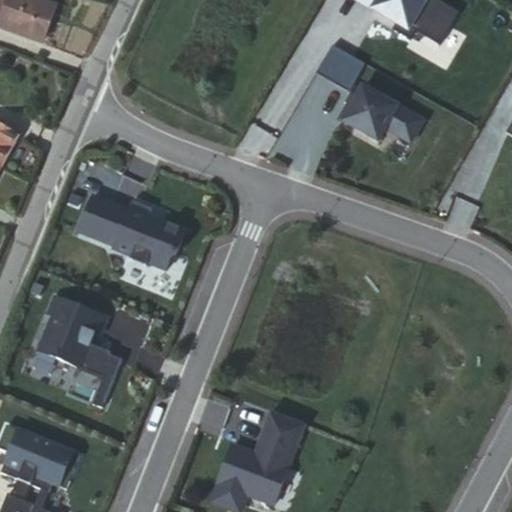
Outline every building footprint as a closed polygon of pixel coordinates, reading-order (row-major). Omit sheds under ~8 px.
[(9,0),(7,8),(0,25),(0,26),(43,41),(54,7),(34,0),(9,0)] [(415,33),(440,47),(459,14),(434,0),(359,0),(403,25),(399,33),(411,40),(415,33)] [(347,54),(332,46),(315,75),(330,84),(347,54)] [(366,66),(347,54),(330,84),(350,95),(366,66)] [(354,98),(340,122),(379,144),(386,131),(412,146),(424,124),(364,90),(358,100),(354,98)] [(0,168),(16,138),(0,128),(0,168)] [(93,199),(78,234),(114,249),(113,251),(131,259),(130,263),(146,269),(147,265),(166,273),(172,257),(176,258),(186,233),(149,218),(152,211),(132,203),(128,213),(93,199)] [(37,353),(79,371),(89,346),(87,345),(92,334),(98,337),(105,320),(55,299),(48,316),(52,318),(37,353)] [(272,506),(304,427),(271,414),(264,433),(267,434),(258,457),(231,447),(217,484),(272,506)] [(62,473),(70,476),(77,458),(5,428),(0,439),(0,451),(7,455),(0,471),(0,475),(38,491),(45,494),(49,485),(56,488),(62,473)] [(70,476),(62,473),(56,488),(63,491),(70,476)] [(38,491),(31,507),(39,510),(45,494),(38,491)]
